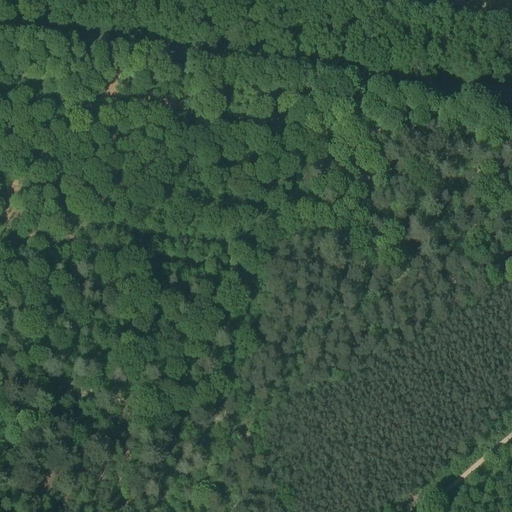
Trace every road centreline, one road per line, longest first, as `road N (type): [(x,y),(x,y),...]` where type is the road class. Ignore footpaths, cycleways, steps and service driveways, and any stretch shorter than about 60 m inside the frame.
road 1 (track): [(0,237),(255,267),(279,252),(307,251),(511,269)]
road 2 (primary): [(0,28),(511,94)]
road 3 (track): [(0,380),(1,369),(30,388),(217,414),(262,454),(275,511)]
road 4 (track): [(511,434),(419,511)]
